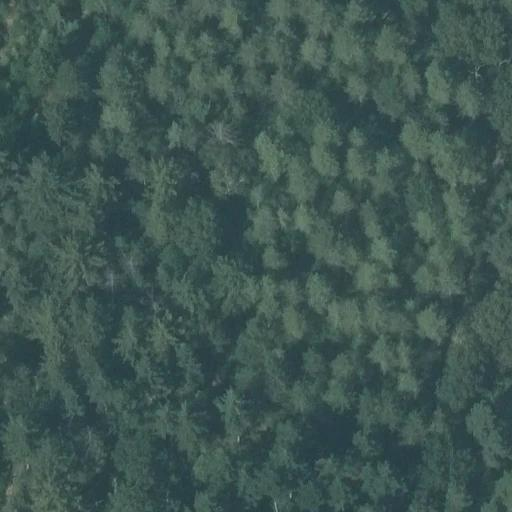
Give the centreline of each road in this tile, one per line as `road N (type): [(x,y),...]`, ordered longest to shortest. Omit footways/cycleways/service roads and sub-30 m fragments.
road 1 (track): [(511,96),(408,511)]
road 2 (track): [(511,97),(359,0)]
